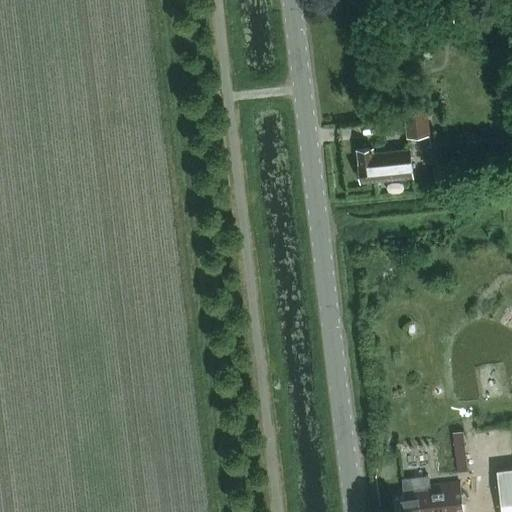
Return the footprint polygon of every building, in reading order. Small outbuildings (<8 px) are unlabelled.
[(431,8),(433,26),(457,24),(455,5),(431,8)] [(428,103),(404,106),(408,139),(432,136),(428,103)] [(412,178),(409,151),(372,155),(372,150),(357,152),(361,183),(412,178)] [(511,511),(511,468),(497,471),(502,511),(511,511)] [(403,498),(396,499),(397,511),(463,511),(460,482),(431,486),(430,476),(402,479),(403,490),(402,490),(403,498)]
